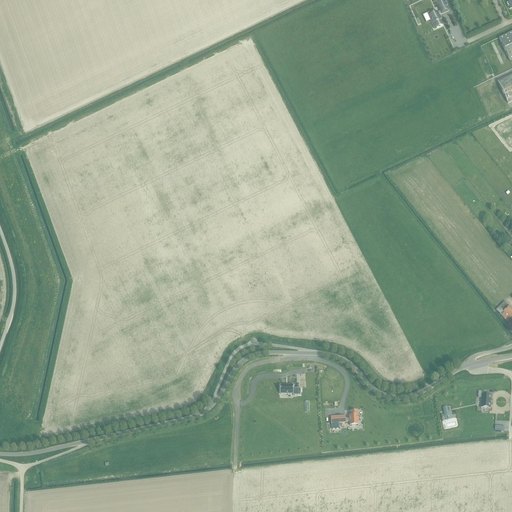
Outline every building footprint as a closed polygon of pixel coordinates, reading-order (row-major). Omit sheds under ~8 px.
[(435,29),(443,25),(441,20),(442,20),(440,16),(439,16),(438,14),(441,13),(442,13),(448,10),(446,7),(448,6),(446,3),(445,4),(444,1),(437,4),(441,11),(437,12),(436,12),(435,9),(428,13),(431,20),(430,20),(434,28),(435,28),(435,29)] [(511,31),(499,38),(510,61),(511,60),(511,31)] [(508,103),(511,101),(511,74),(498,82),(508,103)] [(492,222),(494,224),(497,221),(498,222),(500,220),(496,215),(494,217),(495,219),(492,222)] [(511,320),(511,309),(504,302),(496,310),(508,322),(511,320)] [(280,385),(280,394),(293,394),(293,395),(300,395),(300,388),(293,388),(293,385),(280,385)] [(478,391),(478,398),(481,398),(481,408),(490,408),(491,395),(484,395),(484,392),(478,391)] [(345,416),(331,417),(331,425),(332,424),(332,429),(339,429),(339,424),(345,424),(345,422),(349,422),(350,425),(358,425),(357,411),(351,411),(351,416),(349,416),(349,418),(345,419),(345,416)]
